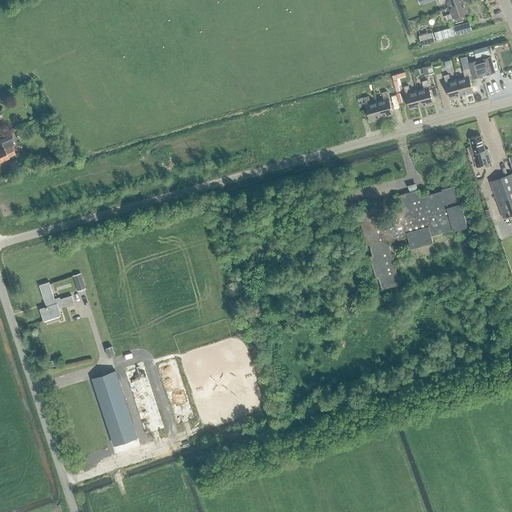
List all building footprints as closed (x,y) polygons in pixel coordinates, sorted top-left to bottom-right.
[(463,2),(448,7),(451,14),(444,16),(445,21),(452,19),(453,19),(468,13),(463,2)] [(454,27),(456,35),(472,30),(469,22),(454,27)] [(432,31),(419,35),(421,45),(434,42),(432,31)] [(464,78),(456,80),(461,96),(472,92),(468,77),(471,76),(471,78),(494,72),(489,57),(467,63),(469,69),(462,71),(464,78)] [(431,66),(425,67),(427,75),(434,74),(431,66)] [(396,75),(392,76),(395,86),(408,82),(405,72),(396,75)] [(461,96),(456,80),(449,82),(447,74),(442,76),(449,99),(461,96)] [(423,89),(416,91),(421,107),(432,103),(426,80),(421,82),(423,89)] [(421,107),(416,91),(410,93),(408,85),(403,87),(405,95),(409,109),(409,110),(421,107)] [(383,100),(376,102),(380,118),(392,114),(386,91),(381,93),(383,100)] [(380,118),(376,102),(369,104),(367,97),(363,98),(369,121),(380,118)] [(15,133),(18,140),(26,137),(23,130),(15,133)] [(469,139),(471,146),(467,148),(469,155),(472,154),(476,167),(491,163),(487,149),(484,150),(480,135),(469,139)] [(0,161),(1,161),(2,161),(8,158),(15,155),(12,147),(14,146),(12,141),(13,141),(11,136),(1,140),(3,145),(2,146),(4,149),(0,150),(0,161)] [(511,178),(510,174),(491,181),(505,219),(511,216),(511,178)] [(379,279),(381,290),(400,285),(389,243),(408,238),(411,249),(434,243),(432,237),(454,231),(468,228),(461,204),(460,204),(459,200),(460,200),(456,186),(442,190),(442,191),(420,197),(419,191),(398,196),(403,211),(377,218),(374,208),(360,211),(363,222),(361,223),(367,246),(369,245),(372,256),(370,257),(376,280),(379,279)] [(81,273),(73,276),(78,291),(86,289),(81,273)] [(40,309),(43,321),(61,315),(58,308),(74,303),(72,296),(55,301),(50,282),(39,286),(46,307),(40,309)] [(114,356),(111,348),(105,350),(108,358),(114,356)] [(123,370),(145,436),(165,429),(142,363),(123,370)] [(115,371),(92,378),(114,445),(137,438),(115,371)] [(85,450),(105,445),(84,378),(65,384),(85,450)]
